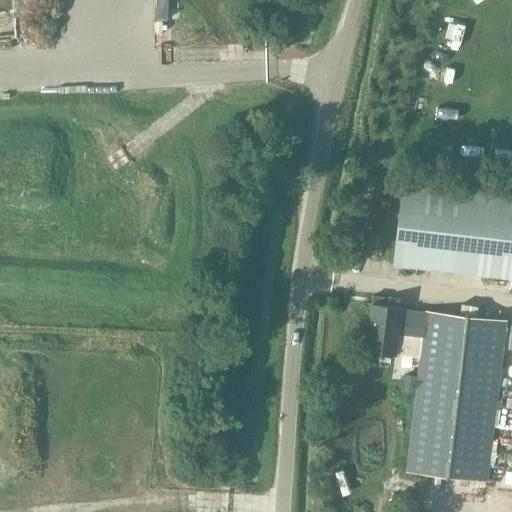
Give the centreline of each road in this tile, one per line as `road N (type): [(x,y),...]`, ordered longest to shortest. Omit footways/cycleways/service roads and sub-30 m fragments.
road 1 (unclassified): [(282,511),(299,305),(335,74),(356,0)]
road 2 (track): [(131,499),(283,509)]
